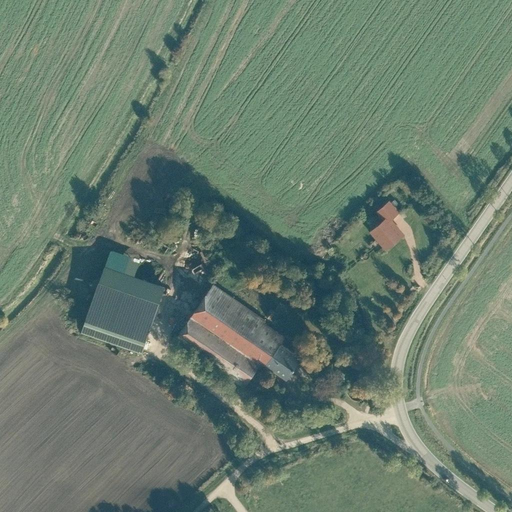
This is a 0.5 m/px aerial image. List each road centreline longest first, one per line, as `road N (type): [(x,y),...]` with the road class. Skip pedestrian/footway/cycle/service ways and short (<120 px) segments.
road 1 (tertiary): [(511,180),(404,341),(399,410)]
road 2 (residential): [(201,511),(259,454),(384,416)]
